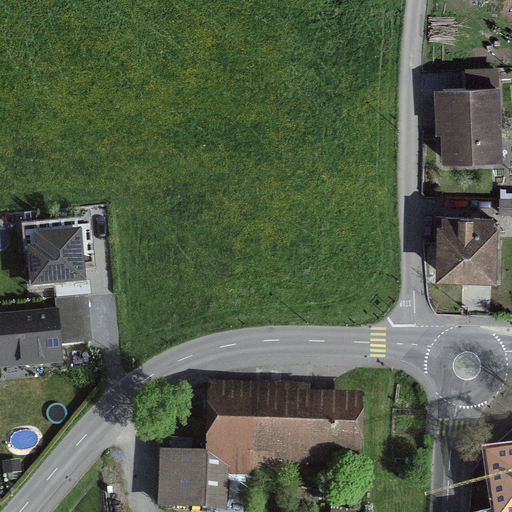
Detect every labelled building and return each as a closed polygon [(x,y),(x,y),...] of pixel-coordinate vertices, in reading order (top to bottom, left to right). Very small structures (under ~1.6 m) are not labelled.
[(452,130),(443,131),(445,162),(497,159),(495,89),(442,91),(442,92),(451,92),(452,130)] [(511,214),(511,200),(498,200),(498,214),(511,214)] [(491,231),(490,231),(490,220),(434,218),(434,230),(440,230),(439,275),(489,277),(491,231)] [(30,243),(35,288),(85,283),(80,238),(30,243)] [(56,317),(0,322),(0,362),(1,370),(61,364),(56,317)] [(184,492),(218,494),(219,474),(283,476),(284,453),(353,456),(354,407),(208,402),(206,457),(185,457),(184,492)] [(511,511),(511,457),(489,460),(496,511),(511,511)]
